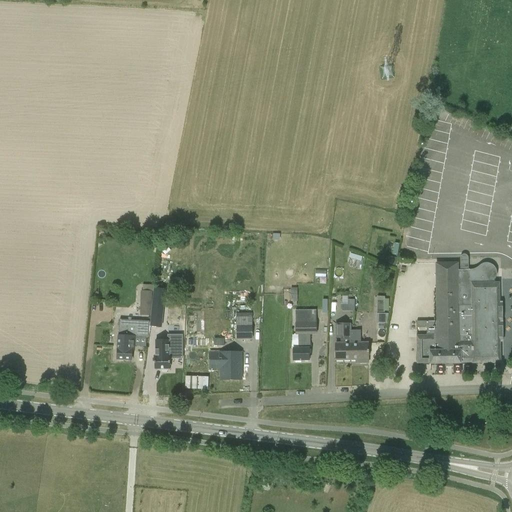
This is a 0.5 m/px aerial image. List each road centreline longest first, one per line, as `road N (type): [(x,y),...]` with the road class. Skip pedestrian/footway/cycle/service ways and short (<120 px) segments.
road 1 (tertiary): [(446,462),(0,404)]
road 2 (unclassified): [(511,390),(225,403)]
